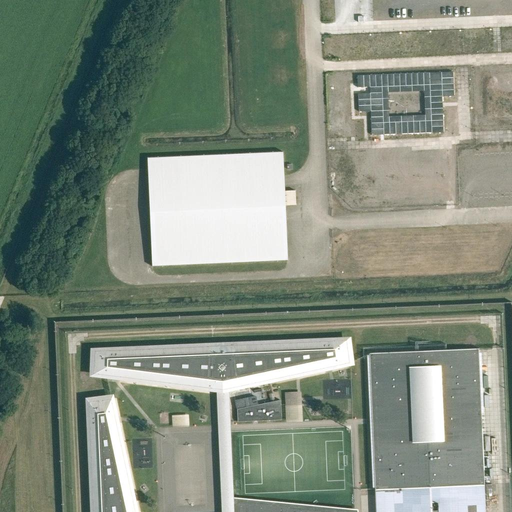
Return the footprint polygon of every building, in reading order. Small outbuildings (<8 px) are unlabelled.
[(371,136),(443,133),(442,97),(454,96),(453,72),(357,76),(358,88),(370,88),(370,94),(358,94),(358,112),(370,112),(371,136)] [(147,159),(152,266),(287,261),(285,206),(296,206),(295,191),(284,192),(282,153),(147,159)] [(95,351),(94,374),(222,390),(349,363),(346,341),(95,351)] [(484,511),(484,485),(478,349),(369,354),(375,490),(384,490),(385,511),(484,511)] [(286,422),(303,421),(302,391),(285,392),(286,422)] [(88,402),(93,511),(135,511),(111,399),(88,402)] [(280,400),(237,409),(237,422),(281,420),(280,400)] [(172,415),(173,426),(190,425),(190,414),(172,415)] [(354,510),(233,498),(233,511),(357,511),(357,510),(354,510)]
